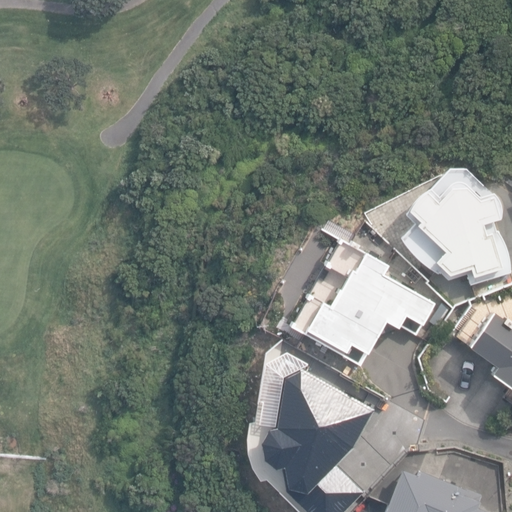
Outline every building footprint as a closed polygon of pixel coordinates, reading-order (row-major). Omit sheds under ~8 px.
[(466,270),(470,284),(511,272),(510,261),(507,246),(497,230),(484,234),(482,223),(499,217),(493,192),(467,168),(450,168),(405,214),(413,223),(399,237),(408,249),(421,262),(435,270),(437,264),(450,274),(466,270)] [(420,324),(432,302),(381,273),(387,263),(338,236),(288,326),(354,362),(360,351),(366,354),(385,320),(410,334),(417,322),(420,324)] [(490,373),(511,388),(511,325),(493,312),(469,347),(496,366),(490,373)] [(432,378),(423,401),(444,409),(453,387),(432,378)] [(509,415),(483,411),(481,432),(506,435),(509,415)] [(417,475),(401,468),(383,511),(489,511),(477,507),(481,494),(418,470),(417,475)]
